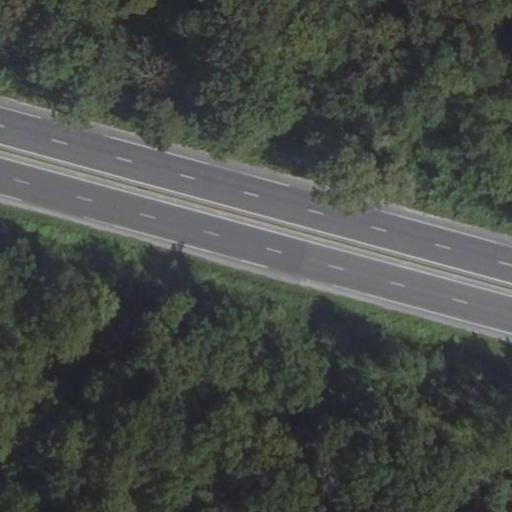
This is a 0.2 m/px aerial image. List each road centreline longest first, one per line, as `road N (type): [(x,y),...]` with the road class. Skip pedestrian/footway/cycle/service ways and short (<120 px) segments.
road 1 (trunk): [(0,180),(511,319)]
road 2 (trunk): [(511,266),(0,127)]
